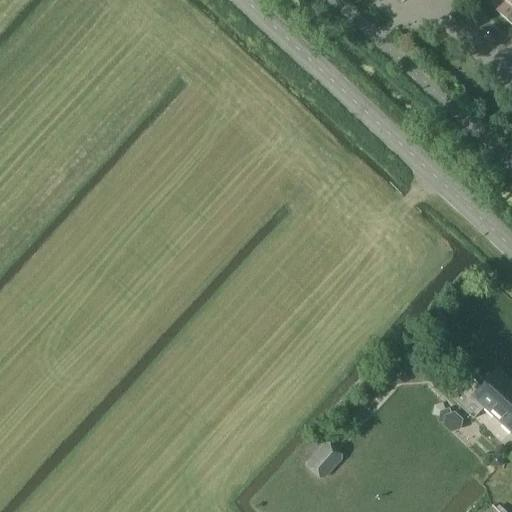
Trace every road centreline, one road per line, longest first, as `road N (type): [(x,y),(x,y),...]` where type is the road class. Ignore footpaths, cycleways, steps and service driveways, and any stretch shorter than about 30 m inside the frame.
road 1 (tertiary): [(511,247),(246,0)]
road 2 (track): [(274,131),(378,232),(282,339)]
road 3 (residential): [(414,19),(511,105)]
